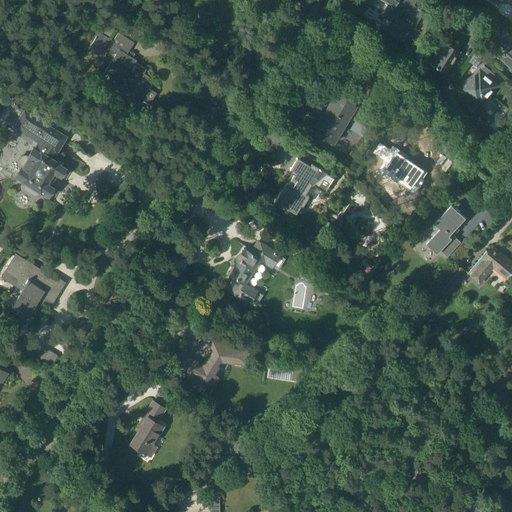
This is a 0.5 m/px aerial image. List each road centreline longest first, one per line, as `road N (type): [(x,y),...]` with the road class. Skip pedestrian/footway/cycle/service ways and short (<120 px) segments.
road 1 (secondary): [(302,6),(38,437)]
road 2 (residential): [(488,162),(302,6)]
